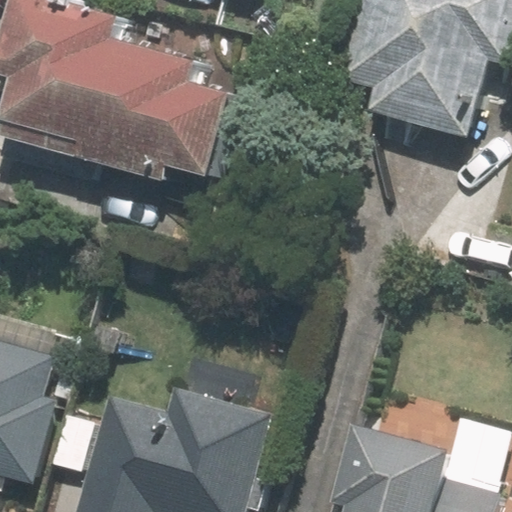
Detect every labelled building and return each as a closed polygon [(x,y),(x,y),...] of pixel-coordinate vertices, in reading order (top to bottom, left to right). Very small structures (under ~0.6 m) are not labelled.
[(244,52),(53,0),(28,0),(0,103),(0,138),(205,194),(244,52)] [(511,62),(511,0),(364,0),(335,108),(488,149),(511,62)] [(0,511),(0,480),(37,490),(70,373),(0,354),(0,511)] [(247,511),(271,426),(176,400),(169,424),(110,408),(81,511),(247,511)] [(511,511),(511,505),(471,494),(475,478),(358,446),(339,511),(511,511)]
